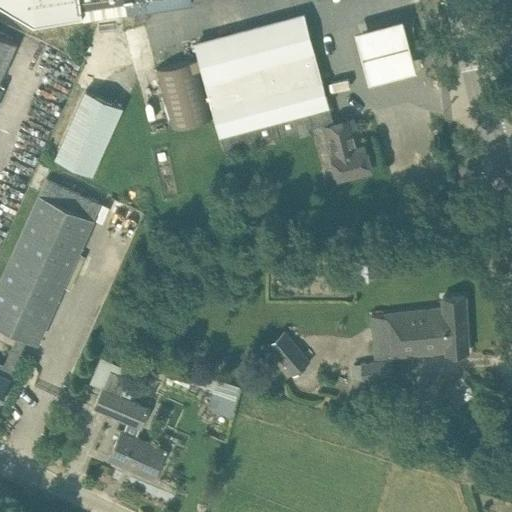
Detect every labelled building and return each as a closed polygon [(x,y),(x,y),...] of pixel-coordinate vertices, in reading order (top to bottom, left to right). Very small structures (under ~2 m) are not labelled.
[(0,0),(0,2),(34,25),(82,17),(83,19),(83,20),(104,17),(127,13),(128,13),(128,14),(149,11),(192,4),(191,0),(0,0)] [(334,123),(332,114),(320,72),(324,71),(320,55),(316,56),(305,14),(197,43),(201,59),(203,68),(225,150),(324,123),(324,125),(334,123)] [(402,15),(354,27),(369,80),(417,66),(402,15)] [(0,80),(18,41),(0,32),(0,80)] [(196,70),(203,68),(201,59),(160,69),(174,128),(208,120),(196,70)] [(55,157),(94,175),(123,107),(85,90),(55,157)] [(338,177),(352,173),(371,168),(365,144),(359,146),(352,118),(334,123),(324,125),(338,177)] [(79,251),(94,217),(101,201),(47,177),(0,280),(0,324),(18,333),(5,362),(15,366),(28,337),(38,342),(63,287),(70,290),(86,255),(79,251)] [(447,352),(449,352),(469,351),(466,295),(443,297),(443,307),(385,313),(369,313),(373,357),(447,349),(447,352)] [(285,330),(268,344),(293,375),(310,360),(285,330)] [(15,366),(5,362),(0,359),(0,401),(11,377),(10,377),(15,366)] [(353,364),(354,380),(394,376),(393,360),(353,364)] [(228,414),(236,383),(165,364),(163,374),(209,387),(204,408),(228,414)] [(103,388),(94,406),(128,421),(124,431),(122,430),(110,457),(154,477),(162,459),(166,450),(136,436),(140,426),(141,427),(149,408),(130,400),(121,396),(129,377),(111,369),(103,386),(103,388)]
